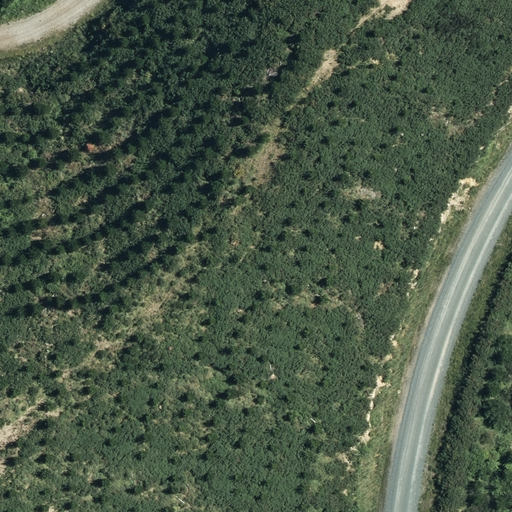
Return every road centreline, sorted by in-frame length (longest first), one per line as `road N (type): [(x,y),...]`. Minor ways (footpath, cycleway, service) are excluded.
road 1 (track): [(511,124),(457,218),(393,406),(388,511)]
road 2 (track): [(93,0),(8,99),(0,98)]
